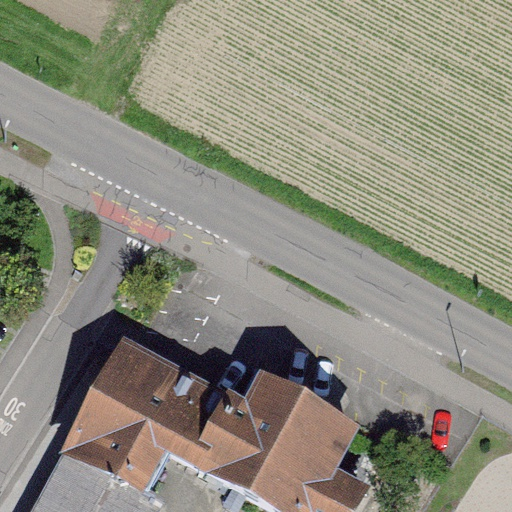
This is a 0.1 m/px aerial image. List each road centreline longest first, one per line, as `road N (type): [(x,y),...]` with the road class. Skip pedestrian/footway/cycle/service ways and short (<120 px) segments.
road 1 (tertiary): [(511,358),(163,175)]
road 2 (residential): [(163,175),(0,457)]
road 3 (tertiary): [(163,175),(0,90)]
